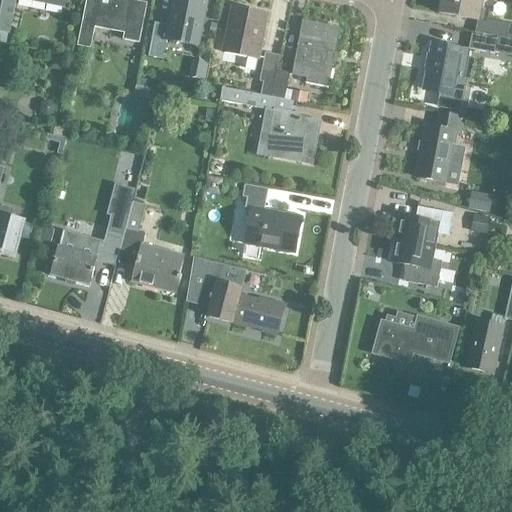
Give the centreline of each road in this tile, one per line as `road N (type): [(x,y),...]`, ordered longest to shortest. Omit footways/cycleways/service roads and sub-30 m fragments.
road 1 (residential): [(317,409),(389,0)]
road 2 (tertiary): [(317,409),(0,320)]
road 3 (tertiary): [(511,462),(317,409)]
road 4 (track): [(145,360),(121,511)]
